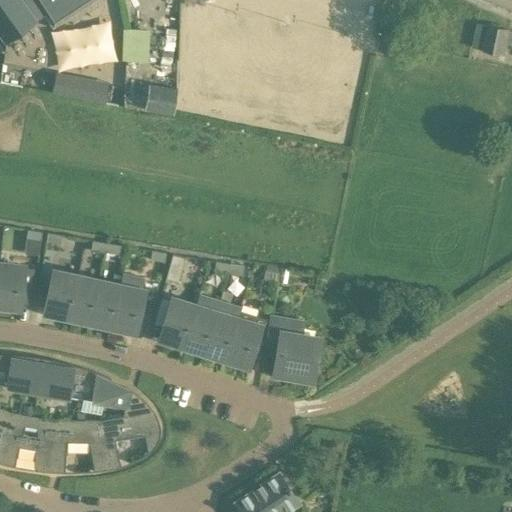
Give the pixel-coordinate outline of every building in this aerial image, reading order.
[(0,0),(0,28),(10,21),(8,18),(16,13),(9,4),(14,0),(0,0)] [(10,21),(0,28),(0,34),(6,42),(36,19),(43,14),(53,28),(94,0),(14,0),(9,4),(16,13),(8,18),(10,21)] [(57,67),(115,55),(108,19),(49,31),(57,67)] [(477,19),(471,45),(504,53),(510,27),(477,19)] [(122,28),(121,60),(147,61),(148,29),(122,28)] [(49,93),(104,99),(107,77),(52,71),(49,93)] [(177,88),(148,83),(144,110),(172,115),(177,88)] [(1,132),(0,135),(0,182),(20,186),(28,137),(1,132)] [(35,145),(28,188),(52,192),(60,149),(35,145)] [(60,149),(52,192),(76,196),(83,153),(60,149)] [(83,153),(76,196),(101,200),(108,157),(83,153)] [(120,159),(112,202),(137,206),(144,163),(120,159)] [(144,163),(137,206),(161,210),(168,167),(144,163)] [(168,167),(161,210),(185,215),(193,171),(168,167)] [(202,167),(193,216),(221,220),(229,171),(202,167)] [(229,171),(221,220),(247,225),(256,176),(229,171)] [(256,176),(247,225),(274,229),(282,180),(256,176)] [(282,180),(274,229),(300,234),(308,185),(282,180)] [(308,185),(300,234),(327,239),(336,189),(308,185)] [(26,211),(24,223),(31,224),(33,212),(26,211)] [(33,212),(31,224),(38,225),(40,214),(33,212)] [(40,214),(38,225),(45,227),(47,215),(40,214)] [(47,215),(45,227),(52,228),(54,216),(47,215)] [(54,216),(52,228),(59,229),(61,217),(54,216)] [(61,217),(59,229),(66,230),(68,218),(61,217)] [(27,229),(25,238),(39,241),(41,232),(27,229)] [(138,230),(136,242),(143,243),(145,231),(138,230)] [(145,231),(143,243),(150,244),(152,232),(145,231)] [(46,232),(45,242),(59,244),(61,235),(46,232)] [(152,232),(150,244),(157,245),(159,234),(152,232)] [(211,233),(209,244),(217,246),(219,234),(211,233)] [(159,234),(157,245),(164,247),(166,235),(159,234)] [(166,235),(164,247),(171,248),(173,236),(166,235)] [(173,236),(171,248),(178,249),(180,237),(173,236)] [(237,237),(235,249),(243,250),(245,238),(237,237)] [(245,238),(243,250),(251,251),(253,240),(245,238)] [(104,252),(106,243),(91,240),(90,249),(104,252)] [(106,243),(104,252),(118,254),(120,245),(106,243)] [(291,246),(289,258),(296,259),(298,247),(291,246)] [(298,247),(296,259),(304,261),(306,249),(298,247)] [(151,250),(149,259),(163,262),(165,253),(151,250)] [(173,254),(171,254),(165,278),(178,282),(184,257),(173,254)] [(227,273),(229,264),(215,261),(213,270),(227,273)] [(0,303),(17,306),(18,296),(30,298),(33,268),(0,264),(0,303)] [(229,264),(227,273),(241,275),(243,266),(229,264)] [(264,270),(262,279),(277,281),(278,272),(264,270)] [(68,315),(77,277),(55,272),(46,311),(68,315)] [(115,305),(110,325),(132,329),(144,278),(122,273),(119,286),(115,305)] [(89,320),(93,302),(98,282),(77,277),(68,315),(89,320)] [(110,325),(115,305),(119,286),(98,282),(93,302),(89,320),(90,320),(89,324),(100,327),(101,323),(110,325)] [(203,350),(212,321),(219,300),(198,294),(194,307),(183,344),(203,350)] [(163,330),(161,337),(162,338),(161,342),(172,345),(174,341),(183,344),(194,307),(173,300),(172,303),(163,301),(155,328),(163,330)] [(224,357),(234,324),(236,319),(239,306),(219,300),(212,321),(203,350),(224,357)] [(236,319),(234,324),(224,357),(245,363),(257,326),(236,319)] [(270,319),(265,350),(278,353),(275,372),(301,376),(300,380),(313,383),(317,364),(312,363),(317,339),(300,336),(302,325),(270,319)] [(0,384),(4,386),(4,387),(36,393),(42,358),(32,356),(32,357),(33,357),(32,362),(12,358),(12,355),(13,355),(13,354),(7,354),(0,353),(0,384)] [(68,398),(69,397),(79,398),(85,368),(79,366),(71,364),(70,365),(71,366),(71,368),(50,365),(51,361),(52,361),(52,359),(42,358),(36,393),(68,398)] [(122,416),(140,413),(153,411),(148,406),(145,402),(142,399),(139,397),(135,394),(132,391),(128,388),(124,386),(123,387),(124,387),(124,388),(108,385),(109,379),(110,380),(110,379),(104,376),(98,373),(89,370),(85,368),(79,398),(90,400),(89,401),(124,407),(122,416)] [(0,443),(3,444),(12,413),(0,409),(0,443)] [(101,451),(107,450),(110,468),(114,467),(120,466),(120,464),(119,465),(115,439),(144,434),(147,451),(146,452),(147,453),(149,452),(151,449),(153,447),(155,444),(156,442),(158,439),(159,436),(159,434),(159,433),(159,431),(159,429),(159,427),(159,424),(158,422),(157,419),(157,418),(155,415),(153,411),(140,413),(122,416),(96,421),(101,451)] [(14,465),(13,465),(18,447),(35,450),(34,468),(33,468),(33,469),(33,470),(34,470),(35,470),(36,470),(37,470),(38,470),(39,470),(40,470),(41,470),(42,471),(43,471),(44,471),(45,471),(46,471),(47,471),(48,471),(49,471),(50,471),(51,471),(52,471),(53,472),(54,472),(56,453),(50,452),(53,420),(12,413),(3,444),(0,443),(0,463),(1,463),(2,464),(3,464),(4,464),(5,464),(6,464),(7,465),(8,465),(9,465),(10,465),(11,466),(12,466),(13,466),(14,466),(14,465)] [(107,450),(101,451),(96,421),(53,420),(50,452),(56,453),(54,472),(65,472),(65,471),(64,471),(66,442),(89,442),(93,470),(93,471),(101,470),(110,468),(107,450)] [(291,511),(289,508),(298,502),(278,472),(235,501),(239,507),(232,511),(231,511),(291,511)]
